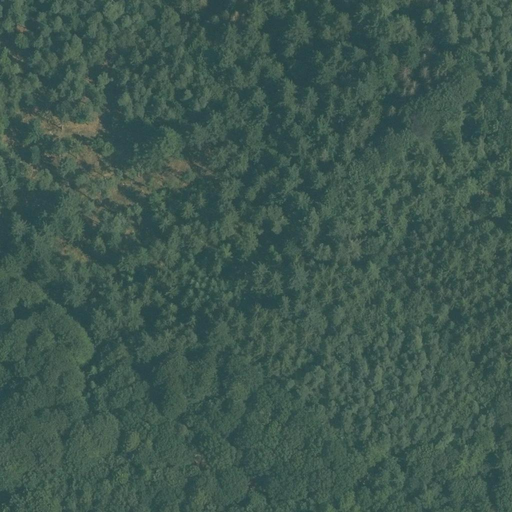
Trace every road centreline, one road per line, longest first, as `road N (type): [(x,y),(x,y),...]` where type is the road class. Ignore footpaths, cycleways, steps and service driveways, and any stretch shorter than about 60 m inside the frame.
road 1 (track): [(511,431),(137,0)]
road 2 (track): [(308,511),(189,473),(89,479),(0,504)]
road 3 (track): [(0,250),(189,473)]
road 4 (track): [(0,239),(228,107)]
road 5 (track): [(0,106),(155,21)]
